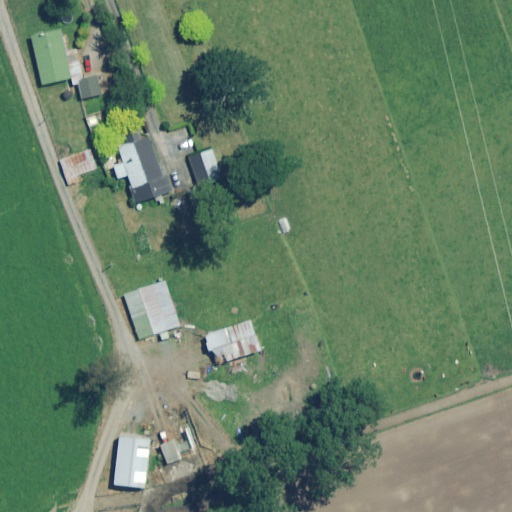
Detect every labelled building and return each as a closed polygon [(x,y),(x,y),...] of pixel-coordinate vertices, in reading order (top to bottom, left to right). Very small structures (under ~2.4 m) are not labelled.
[(82,79),(76,49),(64,51),(60,31),(31,37),(41,85),(70,79),(71,86),(76,85),(79,100),(102,95),(98,76),(82,79)] [(123,138),(126,146),(118,149),(123,162),(113,166),(118,179),(124,177),(135,205),(169,192),(149,137),(142,140),(139,132),(123,138)] [(97,169),(91,150),(59,160),(68,186),(78,182),(76,176),(97,169)] [(221,179),(213,150),(188,157),(197,186),(221,179)] [(188,207),(181,197),(173,202),(179,213),(188,207)] [(179,327),(164,282),(124,295),(139,340),(179,327)] [(259,351),(250,321),(204,336),(214,366),(259,351)] [(149,440),(119,437),(114,486),(144,489),(149,440)] [(179,460),(173,441),(160,445),(166,464),(179,460)]
